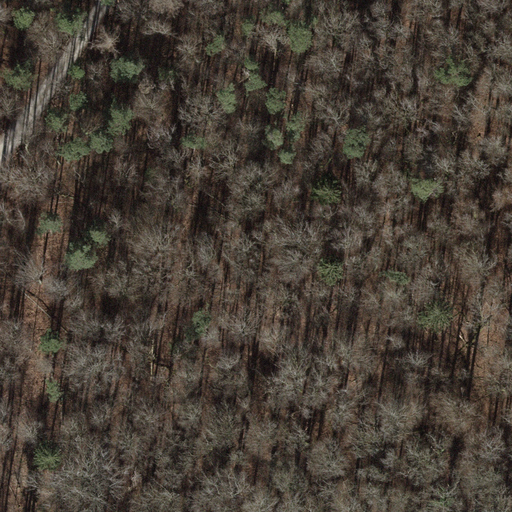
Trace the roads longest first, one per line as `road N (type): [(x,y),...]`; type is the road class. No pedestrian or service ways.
road 1 (track): [(204,0),(183,81),(95,309),(58,511)]
road 2 (track): [(117,0),(0,154)]
